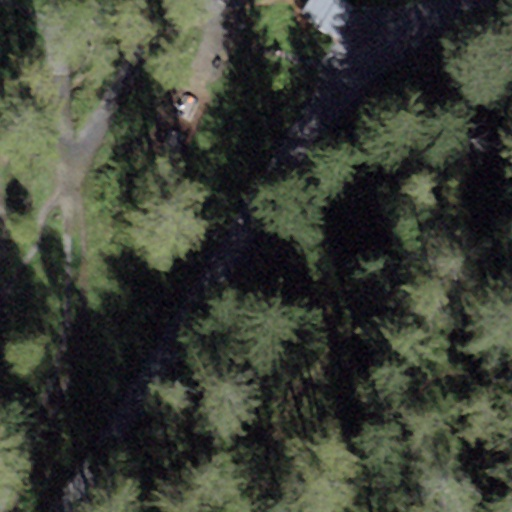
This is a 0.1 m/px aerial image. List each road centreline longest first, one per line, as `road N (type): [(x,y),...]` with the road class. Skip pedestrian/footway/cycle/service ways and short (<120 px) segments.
road 1 (residential): [(64,511),(232,239),(366,68),(464,0)]
road 2 (track): [(60,0),(65,194),(83,339),(50,511)]
